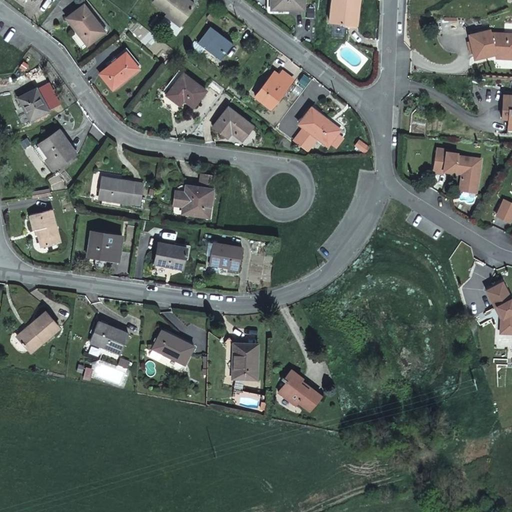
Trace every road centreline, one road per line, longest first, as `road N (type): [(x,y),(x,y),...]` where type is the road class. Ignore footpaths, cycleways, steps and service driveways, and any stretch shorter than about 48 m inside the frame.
road 1 (residential): [(0,268),(232,306),(277,301),(315,283),(349,253),(370,222),(380,183)]
road 2 (residential): [(0,7),(45,43),(109,126),(132,141),(280,166)]
road 3 (residential): [(226,0),(387,123)]
road 4 (residential): [(380,183),(511,258)]
road 5 (residential): [(387,123),(391,0)]
road 6 (residential): [(280,166),(307,181),(303,205),(274,213),(259,187)]
